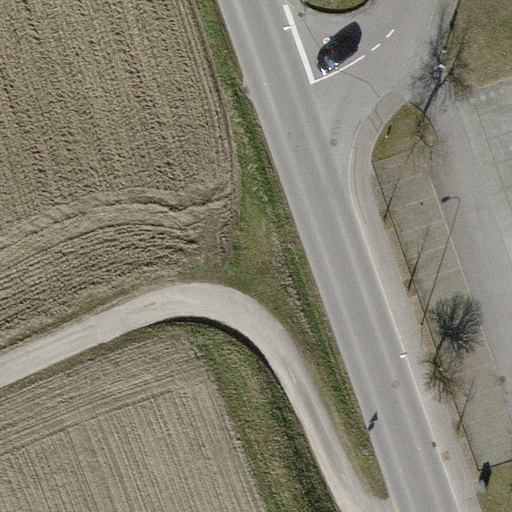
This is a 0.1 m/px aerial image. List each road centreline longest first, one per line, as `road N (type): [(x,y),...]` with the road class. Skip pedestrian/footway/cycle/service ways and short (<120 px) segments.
road 1 (track): [(0,374),(149,310),(206,299),(252,317),(283,347),(358,511)]
road 2 (tertiary): [(431,511),(286,96)]
road 3 (tertiary): [(411,0),(388,41),(349,69),(286,96)]
